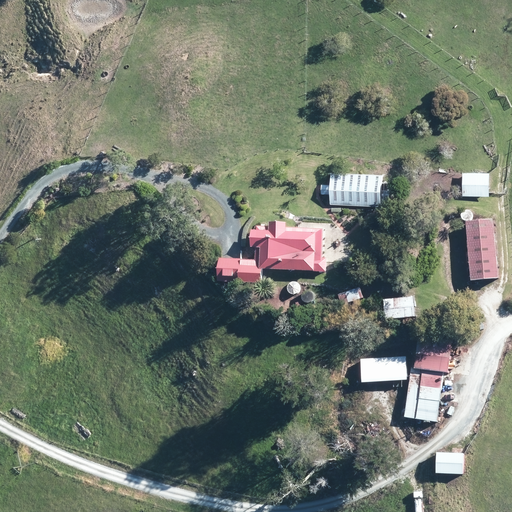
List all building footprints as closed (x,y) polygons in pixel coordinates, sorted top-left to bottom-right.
[(492,172),(464,171),(463,196),(491,196),(492,172)] [(385,174),(331,173),(331,205),(390,206),(390,182),(385,181),(385,174)] [(468,222),(468,223),(472,282),(502,280),(499,240),(495,241),(493,220),(468,222)] [(219,260),(219,285),(266,285),(266,272),(324,273),(325,258),(319,258),(319,234),(288,233),(288,223),(261,223),(260,229),(254,229),(253,251),(258,251),(258,261),(219,260)] [(416,294),(386,298),(389,321),(419,317),(416,294)] [(454,338),(420,335),(417,369),(412,369),(408,421),(439,424),(443,374),(451,374),(454,338)] [(408,357),(363,359),(364,385),(409,383),(408,357)] [(466,453),(439,453),(439,476),(466,476),(466,453)]
